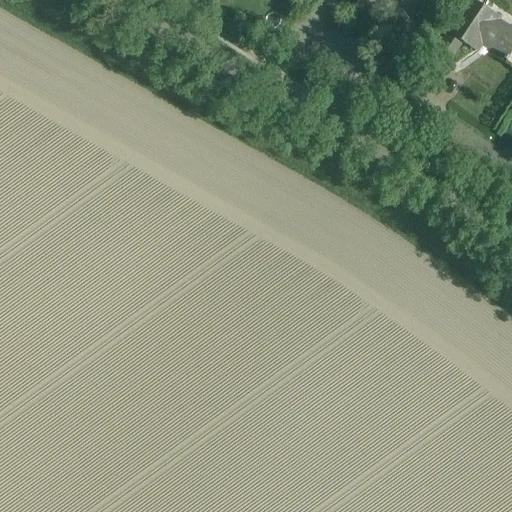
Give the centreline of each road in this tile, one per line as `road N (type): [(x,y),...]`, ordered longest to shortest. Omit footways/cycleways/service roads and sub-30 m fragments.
road 1 (unclassified): [(511,242),(108,0)]
road 2 (residential): [(511,168),(363,72)]
